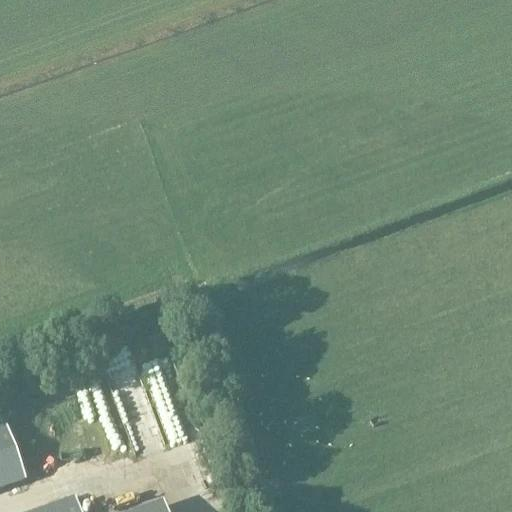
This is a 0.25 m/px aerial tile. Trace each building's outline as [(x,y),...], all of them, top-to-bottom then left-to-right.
[(134,365),(157,358),(154,346),(131,353),(134,365)] [(135,413),(143,411),(124,349),(99,356),(130,460),(158,452),(149,422),(139,425),(135,413)] [(78,410),(87,439),(100,435),(90,406),(78,410)] [(0,428),(0,488),(22,481),(3,428),(0,428)] [(34,446),(33,464),(52,465),(53,447),(34,446)] [(162,511),(161,507),(147,511),(75,511),(72,501),(41,511),(162,511)]
